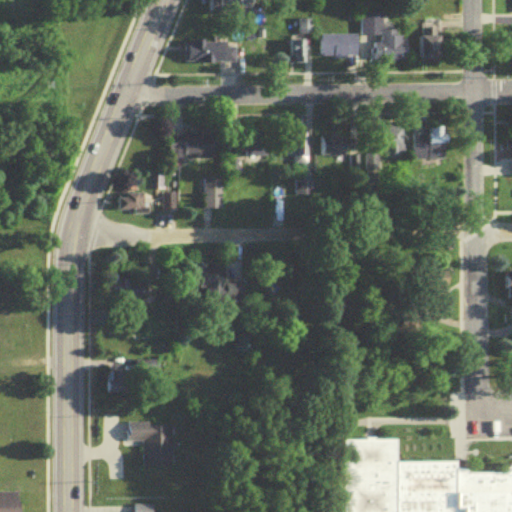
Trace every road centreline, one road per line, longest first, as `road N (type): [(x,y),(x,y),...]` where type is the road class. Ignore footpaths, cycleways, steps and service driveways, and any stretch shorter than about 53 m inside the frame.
road 1 (residential): [(511,235),(72,241)]
road 2 (residential): [(473,414),(470,0)]
road 3 (residential): [(124,99),(511,94)]
road 4 (primary): [(70,265),(82,205),(165,0)]
road 5 (primary): [(68,511),(70,265)]
